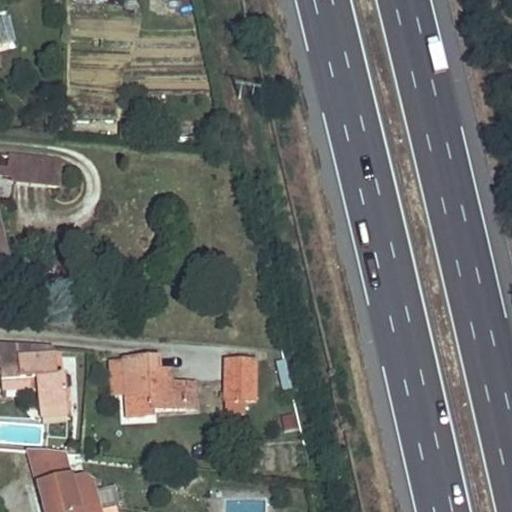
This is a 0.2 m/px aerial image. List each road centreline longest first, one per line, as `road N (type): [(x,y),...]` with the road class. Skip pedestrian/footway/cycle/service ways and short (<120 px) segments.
road 1 (motorway): [(319,0),(441,511)]
road 2 (motorway): [(511,461),(402,0)]
road 3 (unknown): [(0,150),(42,155),(75,173),(76,196),(59,214),(26,196)]
